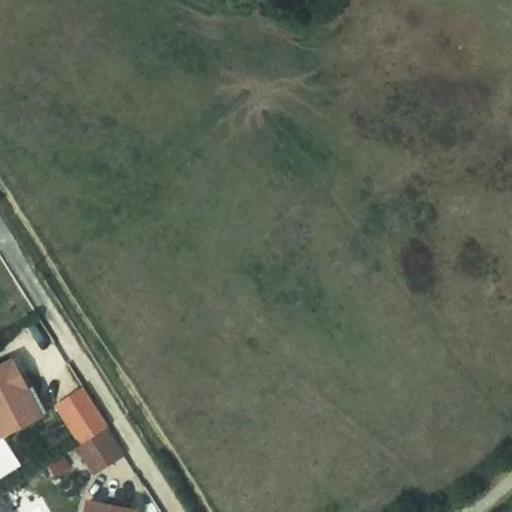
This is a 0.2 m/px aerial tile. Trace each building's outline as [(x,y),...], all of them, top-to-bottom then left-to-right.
[(0,433),(1,436),(36,418),(22,391),(27,388),(12,359),(0,364),(0,433)] [(27,388),(22,391),(36,418),(47,412),(33,385),(27,388)] [(79,445),(104,430),(109,427),(84,388),(55,406),(79,445)] [(104,430),(79,445),(95,471),(120,456),(104,430)] [(60,459),(50,466),(56,475),(66,469),(60,459)] [(135,511),(136,510),(89,501),(86,511),(135,511)]
